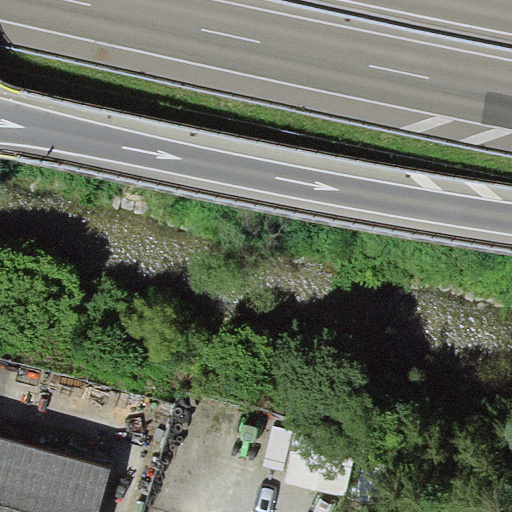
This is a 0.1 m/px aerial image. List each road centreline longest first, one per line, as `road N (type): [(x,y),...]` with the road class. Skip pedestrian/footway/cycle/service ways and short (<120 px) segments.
road 1 (motorway): [(0,119),(511,219)]
road 2 (motorway): [(61,0),(511,96)]
